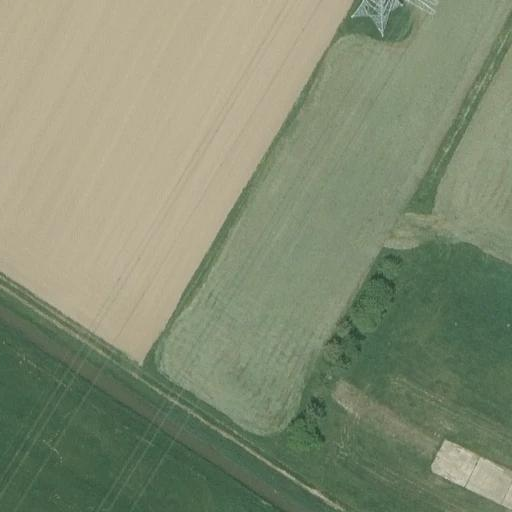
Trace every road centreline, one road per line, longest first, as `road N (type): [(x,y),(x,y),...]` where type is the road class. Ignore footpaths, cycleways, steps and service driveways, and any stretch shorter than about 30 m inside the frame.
road 1 (motorway): [(511,178),(470,221),(295,511)]
road 2 (motorway): [(511,189),(341,511)]
road 3 (motorway): [(401,511),(475,370)]
road 4 (motorway): [(427,511),(471,420),(475,370)]
